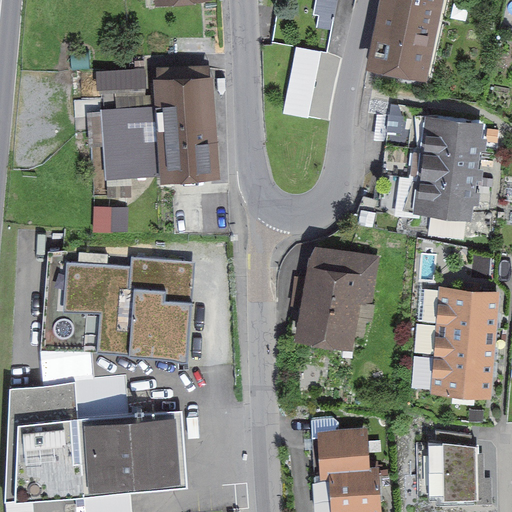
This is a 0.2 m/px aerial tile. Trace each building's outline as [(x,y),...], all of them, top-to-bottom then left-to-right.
[(208,0),(155,0),(157,9),(208,3),(208,0)] [(317,0),(316,10),(333,13),(334,0),(317,0)] [(379,0),(366,70),(427,82),(443,0),(379,0)] [(298,40),(284,108),(309,113),(323,45),(298,40)] [(100,64),(102,96),(147,94),(146,62),(100,64)] [(157,81),(165,185),(218,181),(209,76),(157,81)] [(425,120),(419,152),(478,160),(483,128),(425,120)] [(419,152),(415,182),(475,190),(478,160),(419,152)] [(415,182),(411,213),(471,221),(475,190),(415,182)] [(95,198),(94,226),(129,227),(130,199),(95,198)] [(377,251),(307,241),(293,338),(347,345),(353,300),(370,303),(377,251)] [(188,360),(194,262),(49,251),(41,348),(188,360)] [(439,287),(435,331),(495,333),(498,291),(439,287)] [(435,331),(433,365),(492,368),(495,333),(435,331)] [(433,365),(430,397),(490,401),(492,368),(433,365)] [(174,419),(84,426),(89,492),(180,485),(174,419)] [(363,426),(311,431),(314,468),(366,464),(363,426)] [(474,447),(426,439),(426,486),(443,502),(472,499),(474,447)] [(325,477),(328,511),(377,511),(374,473),(325,477)]
